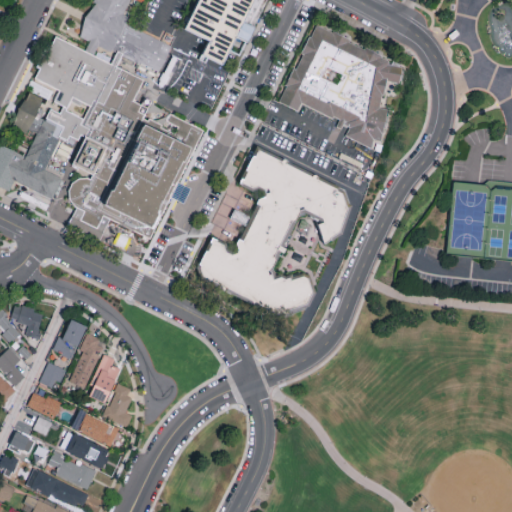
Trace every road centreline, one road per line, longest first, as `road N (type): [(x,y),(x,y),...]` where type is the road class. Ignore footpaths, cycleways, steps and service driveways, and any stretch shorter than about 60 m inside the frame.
road 1 (residential): [(419,36),(435,54),(446,94),(431,153),(392,210),(335,337),(251,383)]
road 2 (residential): [(149,293),(293,0)]
road 3 (residential): [(158,397),(132,341),(109,318),(85,299),(10,276)]
road 4 (residential): [(251,383),(215,398),(180,428),(129,511)]
road 5 (residential): [(0,219),(149,293)]
road 6 (residential): [(73,294),(0,443)]
road 7 (residential): [(251,383),(221,332),(149,293)]
road 8 (residential): [(251,383),(264,440),(237,511)]
